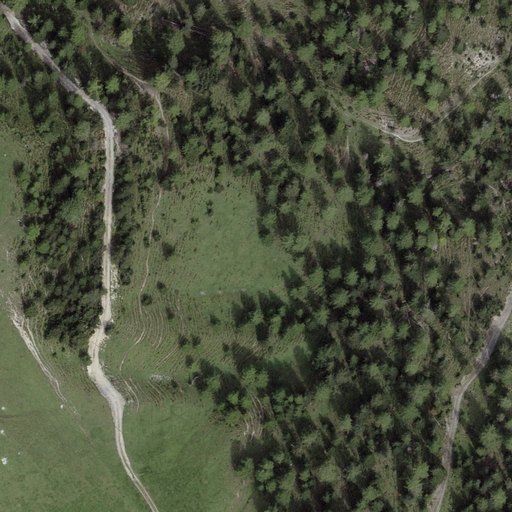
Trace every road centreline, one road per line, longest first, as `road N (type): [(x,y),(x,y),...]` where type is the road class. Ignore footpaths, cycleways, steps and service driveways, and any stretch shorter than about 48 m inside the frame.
road 1 (track): [(154,511),(121,457),(121,403),(95,372),(106,318),(108,122),(0,6)]
road 2 (track): [(438,511),(459,391),(511,307)]
